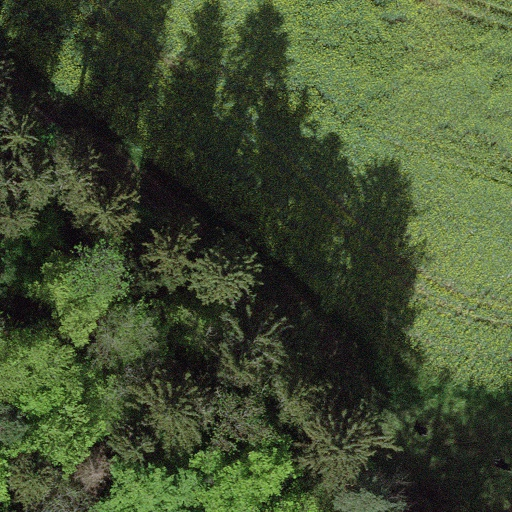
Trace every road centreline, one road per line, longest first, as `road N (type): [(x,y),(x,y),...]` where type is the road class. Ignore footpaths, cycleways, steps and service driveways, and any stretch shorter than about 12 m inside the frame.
road 1 (track): [(0,75),(358,353)]
road 2 (track): [(358,353),(401,207),(447,0)]
road 3 (track): [(358,353),(417,407),(458,511)]
